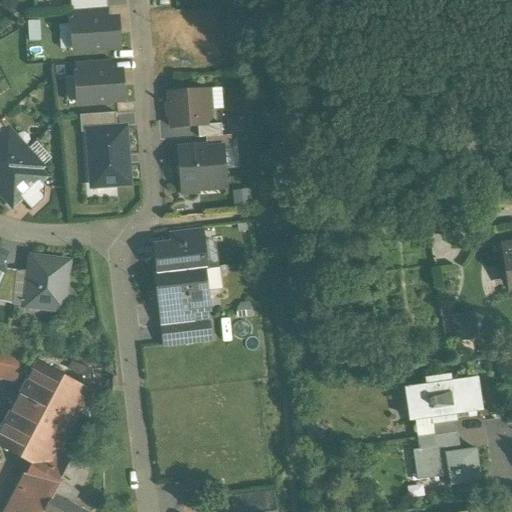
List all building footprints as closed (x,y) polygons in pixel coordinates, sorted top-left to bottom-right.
[(106,0),(71,0),(72,12),(108,9),(106,0)] [(108,9),(72,12),(73,24),(109,21),(108,9)] [(109,21),(73,24),(75,53),(119,49),(118,37),(121,34),(120,24),(117,22),(117,21),(109,21)] [(112,62),(76,65),(77,77),(113,74),(112,62)] [(113,74),(77,77),(79,105),(123,102),(120,73),(113,74)] [(203,93),(169,95),(171,129),(198,127),(206,127),(205,121),(209,120),(209,109),(205,109),(203,93)] [(89,134),(117,132),(115,115),(79,118),(80,134),(89,134)] [(206,127),(198,127),(199,139),(206,139),(222,137),(221,126),(206,127)] [(117,132),(89,134),(93,188),(129,185),(125,131),(117,132)] [(0,178),(25,155),(4,133),(0,136),(0,178)] [(222,137),(206,139),(207,151),(221,150),(232,149),(231,137),(222,137)] [(207,151),(181,153),(182,165),(181,165),(177,169),(178,175),(182,179),(183,179),(184,184),(180,185),(181,196),(199,195),(199,190),(224,188),(221,150),(207,151)] [(46,178),(25,155),(0,178),(0,193),(13,208),(22,200),(41,182),(46,178)] [(41,182),(22,200),(31,211),(44,199),(46,188),(41,182)] [(201,230),(169,234),(171,246),(202,242),(201,230)] [(171,246),(155,248),(159,275),(159,276),(204,271),(206,271),(203,243),(202,242),(171,246)] [(511,245),(503,247),(509,286),(511,285),(511,245)] [(9,258),(0,253),(0,278),(3,271),(9,258)] [(70,264),(31,260),(30,274),(26,308),(64,313),(70,264)] [(16,273),(3,271),(0,278),(0,303),(12,307),(16,273)] [(204,271),(159,276),(159,275),(156,276),(160,305),(161,305),(203,299),(206,294),(204,271)] [(30,274),(16,273),(12,307),(26,308),(30,274)] [(203,299),(161,305),(164,328),(195,324),(194,313),(204,312),(203,299)] [(473,315),(454,318),(458,343),(477,340),(473,315)] [(195,324),(164,328),(166,344),(197,340),(195,324)] [(23,357),(0,351),(0,378),(17,382),(23,357)] [(90,393),(39,365),(0,437),(0,446),(33,464),(34,462),(63,477),(70,464),(74,457),(59,450),(90,393)] [(450,377),(426,380),(427,386),(407,389),(411,422),(431,419),(432,425),(456,422),(455,415),(481,412),(476,379),(451,383),(450,377)] [(456,422),(432,425),(434,437),(457,433),(456,422)] [(457,433),(434,437),(435,448),(444,447),(445,449),(459,447),(457,433)] [(476,450),(446,455),(445,449),(444,447),(435,448),(413,452),(417,481),(449,477),(450,487),(481,483),(476,450)] [(63,477),(34,462),(33,464),(7,511),(44,511),(52,498),(63,477)] [(63,477),(52,498),(69,507),(88,473),(70,464),(63,477)] [(272,511),(270,493),(232,497),(234,511),(272,511)] [(52,498),(44,511),(79,511),(69,507),(52,498)] [(494,511),(493,499),(468,502),(469,511),(494,511)]
